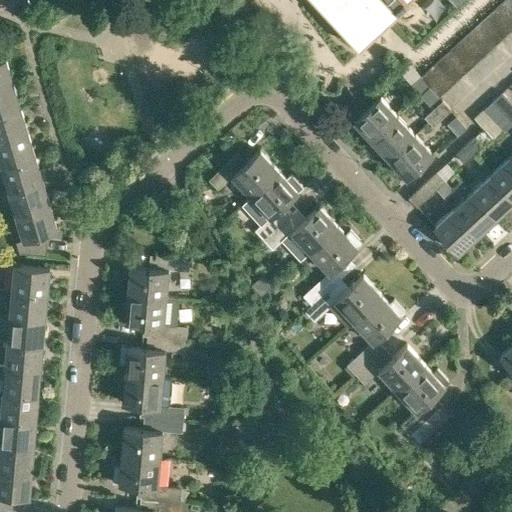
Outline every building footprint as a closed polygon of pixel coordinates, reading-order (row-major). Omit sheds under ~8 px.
[(315,0),(358,47),(409,0),(315,0)] [(511,1),(511,0),(504,0),(499,5),(511,18),(511,1)] [(511,18),(499,5),(490,13),(508,32),(511,27),(511,18)] [(490,13),(481,21),(499,40),(508,32),(490,13)] [(481,21),(473,29),(490,48),(499,40),(481,21)] [(473,29),(464,37),(481,56),(490,48),(473,29)] [(464,37),(455,46),(472,64),(481,56),(464,37)] [(455,46),(446,54),(464,72),(472,64),(455,46)] [(446,54),(439,60),(456,79),(464,72),(446,54)] [(6,59),(0,60),(0,87),(14,84),(6,59)] [(430,68),(448,87),(456,79),(439,60),(430,68)] [(430,85),(439,95),(448,87),(430,68),(422,76),(430,85)] [(430,85),(422,76),(412,85),(421,94),(430,85)] [(14,84),(0,87),(0,114),(21,108),(14,84)] [(511,101),(503,91),(492,102),(510,121),(511,118),(511,101)] [(352,122),(370,141),(396,116),(379,97),(352,122)] [(442,100),(432,109),(440,118),(451,109),(442,100)] [(492,102),(485,108),(502,127),(510,121),(492,102)] [(21,108),(0,114),(0,140),(28,132),(21,108)] [(440,118),(432,109),(424,116),(433,125),(440,118)] [(396,116),(370,141),(387,159),(414,135),(396,116)] [(28,132),(0,140),(0,164),(1,167),(35,156),(28,132)] [(414,135),(387,159),(405,178),(431,154),(414,135)] [(474,136),(463,146),(472,155),(483,146),(474,136)] [(472,155),(463,146),(456,153),(464,162),(472,155)] [(218,189),(232,175),(251,196),(280,169),(261,149),(247,161),(239,152),(209,179),(218,189)] [(35,156),(1,167),(8,191),(43,180),(35,156)] [(511,160),(508,157),(489,174),(511,198),(511,160)] [(251,196),(243,203),(262,224),(256,230),(264,239),(298,208),(289,199),(304,185),(292,172),(287,177),(280,169),(251,196)] [(437,170),(426,180),(435,190),(445,180),(437,170)] [(511,198),(489,174),(470,191),(495,217),(511,201),(511,198)] [(43,180),(8,191),(15,215),(50,204),(43,180)] [(435,190),(426,180),(408,197),(417,206),(435,190)] [(470,191),(452,209),(476,235),(495,217),(470,191)] [(50,204),(15,215),(23,240),(16,242),(20,253),(45,256),(47,233),(58,230),(50,204)] [(298,208),(264,239),(272,248),(282,239),(301,259),(310,251),(338,225),(319,205),(306,217),(298,208)] [(476,235),(452,209),(433,226),(457,252),(476,235)] [(338,225),(310,251),(329,271),(304,295),(312,304),(341,277),(333,268),(363,240),(351,228),(346,233),(338,225)] [(130,265),(127,293),(166,296),(168,269),(188,270),(189,258),(150,255),(149,267),(130,265)] [(14,265),(12,291),(47,294),(49,269),(14,265)] [(341,277),(312,304),(320,313),(328,305),(348,326),(354,320),(382,294),(363,273),(349,286),(341,277)] [(12,291),(10,316),(45,319),(47,294),(12,291)] [(142,335),(186,338),(187,326),(174,325),(176,297),(166,296),(127,293),(126,307),(121,306),(120,321),(143,323),(142,335)] [(382,294),(354,320),(373,341),(377,337),(401,315),(406,310),(394,297),(389,302),(382,294)] [(10,316),(7,341),(42,344),(45,319),(10,316)] [(419,324),(423,340),(443,335),(439,319),(419,324)] [(125,363),(124,373),(163,377),(165,348),(185,350),(186,338),(142,335),(141,346),(121,345),(119,362),(125,363)] [(7,341),(5,366),(40,369),(42,344),(7,341)] [(511,342),(500,354),(511,367),(511,368),(504,376),(511,385),(511,342)] [(378,353),(356,373),(364,382),(379,369),(398,389),(426,363),(407,343),(394,355),(387,362),(378,353)] [(356,373),(378,353),(370,344),(347,364),(356,373)] [(426,363),(398,389),(416,409),(402,422),(411,432),(440,405),(432,396),(449,380),(437,367),(433,371),(426,363)] [(5,366),(3,392),(38,395),(40,369),(5,366)] [(124,373),(122,402),(140,403),(139,415),(183,419),(184,407),(160,405),(163,377),(124,373)] [(3,392),(1,417),(36,420),(38,395),(3,392)] [(123,426),(121,455),(160,458),(162,430),(182,431),(183,419),(139,415),(138,427),(123,426)] [(1,417),(0,426),(0,442),(34,445),(36,420),(1,417)] [(442,444),(435,436),(425,445),(432,452),(442,444)] [(0,442),(0,467),(31,470),(34,445),(0,442)] [(118,482),(118,483),(137,484),(136,497),(180,500),(181,488),(158,487),(160,458),(121,455),(120,464),(115,464),(113,481),(118,482)] [(31,470),(0,467),(0,494),(29,497),(31,470)] [(166,511),(167,511),(174,511),(179,511),(180,500),(136,497),(135,509),(115,507),(114,511),(166,511)]
